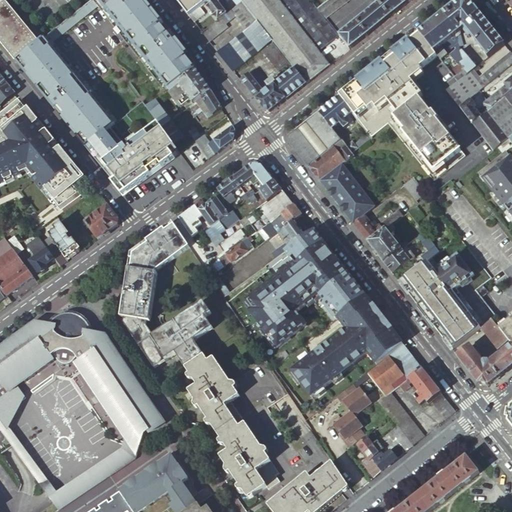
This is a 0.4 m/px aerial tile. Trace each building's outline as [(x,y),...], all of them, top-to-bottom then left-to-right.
[(0,0),(0,40),(18,62),(42,43),(6,0),(0,0)] [(93,0),(168,91),(196,70),(145,0),(93,0)] [(176,0),(182,7),(188,15),(189,16),(200,7),(204,4),(208,1),(207,0),(176,0)] [(208,0),(208,1),(204,4),(218,21),(227,13),(224,8),(227,6),(226,0),(208,0)] [(319,74),(330,65),(319,51),(279,0),(240,0),(242,2),(258,22),(273,41),(273,42),(290,63),(294,69),(307,84),(319,74)] [(309,0),(279,0),(319,51),(330,41),(338,36),(309,0)] [(330,0),(318,10),(326,19),(351,0),(330,0)] [(338,35),(350,50),(385,22),(392,16),(412,0),(382,0),(380,1),(373,7),(358,19),(356,16),(352,19),(355,22),(338,35)] [(488,59),(505,45),(469,0),(461,0),(447,12),(443,15),(458,34),(460,32),(464,29),(467,31),(466,32),(465,34),(468,38),(470,38),(471,37),(488,59)] [(247,31),(258,22),(242,2),(237,6),(231,11),(227,13),(218,21),(202,33),(209,42),(227,28),(224,24),(235,16),(247,31)] [(200,7),(189,16),(194,23),(205,14),(200,7)] [(424,30),(420,33),(435,52),(434,53),(438,57),(440,60),(446,55),(445,54),(449,51),(444,45),(455,36),(458,34),(443,15),(433,23),(424,30)] [(233,72),(273,41),(258,22),(247,31),(218,53),(233,72)] [(340,96),(372,137),(389,124),(434,182),(465,157),(438,122),(439,120),(434,113),(432,115),(420,99),(424,96),(413,82),(425,73),(423,69),(428,65),(438,57),(434,53),(435,52),(420,33),(407,44),(402,47),(400,49),(381,64),(365,77),(362,79),(360,80),(340,96)] [(458,44),(459,47),(464,46),(461,35),(456,37),(458,44)] [(456,37),(455,36),(444,45),(449,51),(458,44),(456,37)] [(278,72),(290,63),(273,42),(262,51),(278,72)] [(112,125),(42,43),(18,62),(97,162),(115,144),(103,129),(112,125)] [(462,57),(460,52),(459,48),(459,47),(453,53),(455,59),(462,57)] [(468,75),(473,71),(475,69),(476,68),(462,50),(460,52),(462,57),(463,61),(460,64),(463,68),(463,69),(464,70),(468,75)] [(447,91),(460,108),(468,101),(511,65),(511,54),(511,53),(479,79),(473,71),(468,75),(458,83),(447,91)] [(463,68),(460,64),(452,70),(456,75),(463,69),(463,68)] [(297,92),(307,84),(294,69),(276,83),(275,85),(287,100),(297,92)] [(211,91),(196,70),(168,91),(180,107),(190,100),(193,105),(196,102),(211,91)] [(454,78),(458,83),(468,75),(464,70),(454,78)] [(253,71),(250,74),(257,83),(263,79),(257,72),(253,71)] [(240,81),(248,90),(257,83),(250,74),(240,81)] [(0,91),(9,86),(1,76),(0,76),(0,91)] [(267,84),(263,79),(257,83),(265,92),(270,89),(267,85),(267,84)] [(275,85),(276,83),(273,79),(267,84),(267,85),(270,89),(275,85)] [(493,108),(511,92),(511,79),(505,85),(506,87),(488,101),(493,108)] [(265,92),(257,83),(248,90),(255,100),(265,92)] [(265,92),(255,100),(266,113),(270,114),(283,103),(287,100),(275,85),(270,89),(265,92)] [(16,95),(9,86),(0,91),(0,107),(1,108),(16,95)] [(213,94),(211,91),(196,102),(203,111),(208,118),(222,109),(217,101),(213,94)] [(472,124),(493,151),(509,139),(511,136),(511,92),(493,108),(488,111),(486,113),(472,124)] [(340,96),(339,97),(352,114),(358,120),(368,134),(371,137),(372,138),(372,137),(340,96)] [(160,97),(146,107),(153,117),(161,128),(171,121),(172,121),(159,104),(163,101),(160,97)] [(352,114),(339,97),(330,105),(319,113),(332,130),(340,124),(344,130),(354,122),(349,116),(352,114)] [(36,129),(41,125),(29,111),(21,100),(0,116),(0,133),(6,141),(0,143),(0,181),(1,181),(3,185),(3,184),(2,181),(12,176),(14,179),(22,175),(20,172),(28,168),(35,177),(33,179),(42,191),(45,189),(54,200),(51,203),(52,203),(54,201),(60,208),(64,212),(72,206),(81,199),(78,196),(72,188),(82,180),(72,168),(75,166),(67,157),(56,143),(52,139),(47,132),(41,136),(36,129)] [(460,108),(472,124),(486,113),(482,108),(477,112),(468,101),(460,108)] [(483,105),(488,111),(493,108),(488,101),(483,105)] [(203,111),(196,102),(193,105),(189,107),(193,113),(192,114),(194,118),(203,111)] [(320,183),(342,165),(354,156),(353,155),(352,152),(347,146),(342,141),(332,130),(319,113),(289,137),(288,142),(320,183)] [(161,128),(153,117),(97,162),(122,191),(148,172),(151,176),(180,155),(178,152),(161,128)] [(171,121),(161,128),(178,152),(188,145),(183,137),(171,121)] [(47,132),(41,125),(36,129),(41,136),(47,132)] [(199,149),(208,160),(233,141),(235,132),(233,127),(208,144),(202,135),(201,136),(194,141),(199,149)] [(195,128),(183,137),(188,145),(194,141),(201,136),(195,128)] [(359,147),(371,137),(368,134),(356,143),(359,147)] [(180,155),(184,160),(199,149),(194,141),(188,145),(178,152),(180,155)] [(347,146),(352,152),(357,148),(352,142),(347,146)] [(184,160),(192,171),(208,160),(199,149),(184,160)] [(511,159),(506,151),(478,173),(484,181),(487,178),(496,189),(493,192),(511,215),(511,159)] [(264,188),(274,181),(263,166),(252,165),(250,167),(256,176),(250,181),(252,184),(254,186),(260,182),(264,188)] [(320,183),(353,225),(365,216),(376,208),(342,165),(320,183)] [(250,167),(234,178),(241,188),(250,181),(256,176),(250,167)] [(125,196),(151,176),(148,172),(122,191),(125,196)] [(234,178),(218,190),(229,205),(235,200),(231,195),(241,188),(234,178)] [(416,202),(426,194),(414,178),(403,186),(416,202)] [(487,178),(484,181),(493,192),(496,189),(487,178)] [(266,203),(282,191),(274,181),(264,188),(259,191),(266,203)] [(267,225),(293,205),(284,193),(267,206),(268,208),(270,207),(272,210),(261,217),(267,225)] [(246,201),(249,199),(246,194),(241,198),(244,203),(246,201)] [(257,200),(254,195),(249,199),(246,201),(248,204),(250,202),(252,204),(257,200)] [(207,205),(226,231),(240,221),(233,211),(229,214),(217,198),(207,205)] [(209,226),(206,229),(205,229),(213,240),(226,231),(207,205),(198,211),(209,226)] [(294,222),(302,216),(293,205),(267,225),(266,225),(270,230),(275,227),(279,232),(293,221),(294,222)] [(409,213),(416,223),(424,216),(417,206),(409,213)] [(109,207),(86,224),(98,240),(119,225),(119,221),(109,207)] [(353,225),(368,244),(392,226),(403,217),(398,210),(378,226),(375,229),(371,223),(365,216),(353,225)] [(246,217),(256,232),(265,226),(262,222),(258,225),(251,214),(246,217)] [(276,259),(306,238),(294,222),(293,221),(279,232),(278,233),(283,240),(290,235),(293,239),(273,253),(276,259)] [(44,243),(49,251),(57,246),(62,252),(67,248),(73,256),(75,254),(69,246),(73,244),(70,239),(72,237),(61,223),(54,228),(56,231),(50,235),(51,237),(44,243)] [(174,226),(173,223),(164,229),(166,232),(174,226)] [(166,232),(164,229),(153,237),(147,242),(149,245),(144,248),(142,246),(132,253),(126,290),(133,291),(133,295),(129,294),(125,294),(121,317),(125,318),(124,321),(123,323),(154,369),(176,355),(186,369),(204,356),(194,342),(213,329),(205,318),(211,314),(203,303),(153,337),(146,326),(146,322),(149,322),(157,274),(155,274),(155,273),(189,248),(174,226),(166,232)] [(368,244),(384,264),(406,247),(408,245),(405,242),(399,247),(389,233),(395,229),(392,226),(368,244)] [(225,255),(247,239),(242,232),(220,248),(225,255)] [(432,259),(440,253),(424,233),(418,237),(428,251),(421,257),(426,264),(432,259)] [(8,242),(17,255),(24,250),(15,237),(8,242)] [(46,266),(55,259),(49,251),(44,243),(40,237),(27,246),(36,258),(31,262),(39,274),(47,268),(46,266)] [(317,252),(306,238),(276,259),(259,272),(271,287),(317,252)] [(224,256),(229,263),(230,262),(231,263),(248,251),(247,250),(252,246),(247,239),(225,255),(224,256)] [(0,287),(7,297),(34,277),(17,255),(8,242),(7,242),(0,247),(0,287)] [(75,254),(81,250),(76,242),(73,244),(69,246),(75,254)] [(55,259),(60,268),(69,262),(67,260),(62,252),(57,246),(49,251),(55,259)] [(406,247),(384,264),(393,275),(415,258),(406,247)] [(67,248),(62,252),(67,260),(73,256),(67,248)] [(426,264),(400,284),(415,302),(419,307),(439,335),(453,352),(481,329),(480,328),(494,317),(467,283),(475,277),(458,255),(440,269),(432,259),(426,264)] [(214,273),(229,263),(224,256),(210,266),(214,273)] [(259,272),(254,275),(255,276),(239,288),(251,302),(271,287),(259,272)] [(341,315),(356,303),(334,275),(319,287),(341,315)] [(222,281),(215,286),(223,297),(230,292),(222,281)] [(477,291),(481,298),(488,293),(483,286),(477,291)] [(316,352),(291,372),(311,398),(368,354),(377,365),(403,345),(373,307),(365,297),(340,317),(349,328),(346,330),(316,352)] [(257,335),(269,326),(257,310),(245,320),(257,335)] [(511,320),(511,321),(500,330),(508,341),(511,345),(511,320)] [(165,425),(146,396),(107,337),(88,334),(88,332),(86,330),(85,327),(83,325),(82,324),(81,324),(64,321),(61,322),(58,324),(55,326),(54,327),(34,324),(0,349),(0,430),(2,433),(6,431),(7,428),(23,397),(16,388),(22,383),(23,384),(53,362),(50,358),(53,356),(54,359),(55,360),(56,361),(57,363),(58,364),(59,364),(69,366),(71,366),(72,365),(74,364),(76,363),(77,362),(77,360),(79,363),(76,366),(96,396),(98,395),(103,402),(101,403),(122,434),(129,437),(129,435),(131,430),(137,432),(135,437),(124,468),(135,460),(143,440),(144,435),(149,432),(150,435),(165,425)] [(508,341),(500,330),(492,321),(482,328),(498,349),(508,341)] [(489,386),(511,367),(511,345),(490,364),(489,362),(485,362),(484,364),(471,347),(457,357),(479,384),(489,386)] [(422,369),(404,346),(367,374),(386,398),(391,394),(399,387),(422,369)] [(204,356),(186,369),(197,386),(188,392),(228,451),(220,457),(248,500),(267,488),(269,491),(280,483),(276,477),(279,474),(231,403),(240,397),(214,359),(209,362),(204,356)] [(442,394),(422,369),(399,387),(403,392),(409,387),(408,385),(411,383),(419,394),(414,398),(421,407),(426,402),(428,405),(442,394)] [(349,410),(351,413),(369,400),(361,389),(357,391),(353,385),(337,397),(342,404),(344,403),(349,410)] [(391,394),(386,398),(379,403),(389,416),(398,427),(413,446),(425,437),(391,394)] [(456,412),(443,395),(432,403),(446,420),(456,412)] [(351,413),(334,426),(340,434),(346,440),(344,441),(350,449),(365,436),(360,430),(363,427),(351,413)] [(413,447),(413,446),(398,427),(378,442),(385,450),(391,445),(394,449),(400,457),(405,453),(413,447)] [(59,510),(124,468),(135,437),(129,435),(129,437),(122,434),(114,456),(57,495),(7,428),(6,431),(2,433),(59,510)] [(373,446),(377,443),(371,435),(367,438),(373,446)] [(357,446),(363,454),(373,446),(367,438),(357,446)] [(385,450),(378,442),(377,443),(373,446),(363,454),(366,458),(361,462),(374,478),(382,472),(372,460),(381,453),(385,450)] [(372,460),(382,472),(400,457),(394,449),(391,445),(385,450),(381,453),(372,460)] [(430,511),(479,474),(466,459),(445,475),(444,473),(439,477),(440,479),(398,511),(395,511),(394,511),(430,511)] [(188,481),(176,464),(173,460),(170,460),(120,493),(133,511),(140,511),(153,503),(154,504),(170,493),(183,485),(188,481)] [(320,511),(349,488),(339,473),(332,462),(311,479),(307,474),(267,506),(272,511),(320,511)] [(170,493),(173,497),(185,489),(183,485),(170,493)] [(175,511),(188,511),(197,506),(185,489),(173,497),(177,503),(172,507),(175,511)] [(113,502),(109,504),(114,511),(133,511),(120,493),(115,497),(111,499),(113,502)] [(100,510),(98,511),(114,511),(109,504),(108,502),(102,505),(99,508),(100,510)]
